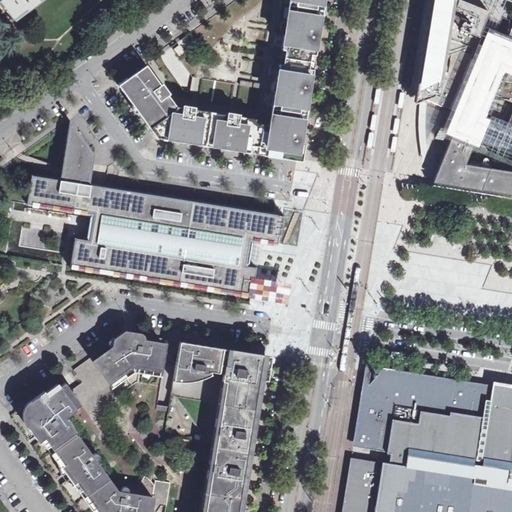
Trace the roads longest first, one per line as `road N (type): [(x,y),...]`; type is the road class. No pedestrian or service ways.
road 1 (residential): [(0,386),(118,303),(289,334)]
road 2 (unclassified): [(338,198),(142,164),(75,78)]
road 3 (secondary): [(350,200),(382,0)]
road 4 (secondary): [(370,0),(338,198)]
road 5 (secondary): [(316,339),(288,511)]
road 6 (residential): [(359,346),(511,369)]
road 7 (residential): [(511,345),(360,322)]
road 8 (residential): [(185,0),(75,78)]
road 9 (secondary): [(300,511),(320,388)]
